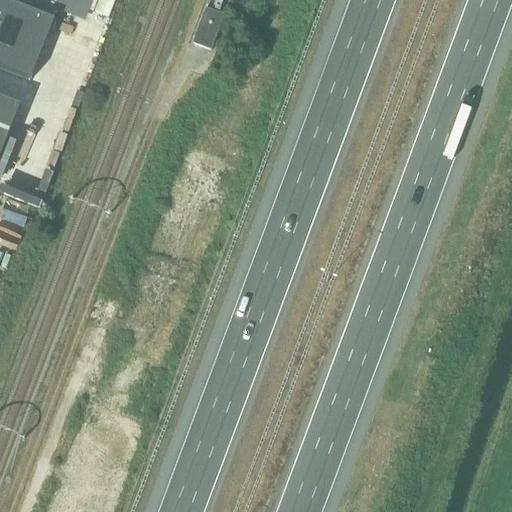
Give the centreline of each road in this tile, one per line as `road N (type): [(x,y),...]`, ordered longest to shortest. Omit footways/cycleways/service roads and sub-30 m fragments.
road 1 (motorway): [(374,0),(181,511)]
road 2 (motorway): [(299,511),(490,0)]
